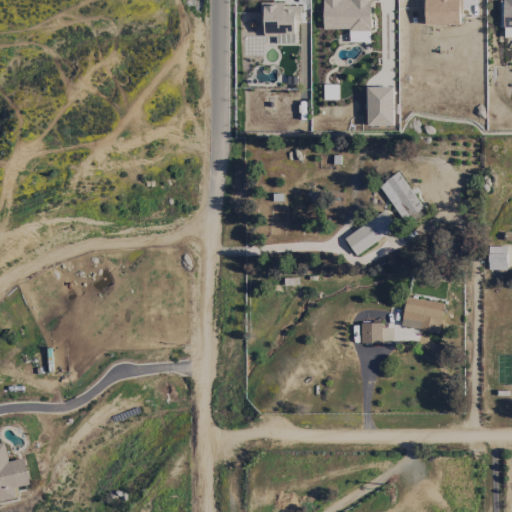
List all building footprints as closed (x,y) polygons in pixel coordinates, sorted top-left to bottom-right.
[(321,0),(322,29),(348,29),(348,42),(370,42),(369,0),(321,0)] [(423,0),(424,26),(461,25),(460,0),(423,0)] [(511,36),(511,0),(502,0),(503,37),(511,36)] [(406,224),(425,210),(398,172),(378,185),(406,224)] [(344,239),(356,256),(395,227),(383,210),(344,239)] [(444,303),(406,297),(400,325),(439,332),(444,303)] [(381,323),(360,323),(361,344),(382,343),(381,323)] [(29,484),(24,458),(7,461),(3,443),(0,443),(0,501),(19,497),(17,487),(29,484)]
